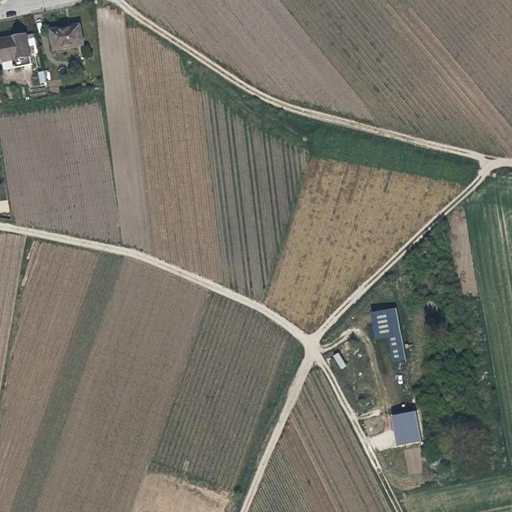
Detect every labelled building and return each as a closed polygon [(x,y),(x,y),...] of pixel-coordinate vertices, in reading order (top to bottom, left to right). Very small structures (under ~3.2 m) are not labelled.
[(50,36),(54,54),(82,49),(79,28),(61,31),(61,34),(50,36)] [(18,62),(21,61),(30,59),(26,38),(0,43),(0,54),(4,74),(20,70),(18,62)] [(50,82),(49,70),(38,72),(39,83),(50,82)] [(400,327),(397,309),(372,314),(376,339),(389,337),(389,341),(393,361),(405,358),(400,327)] [(338,357),(341,369),(351,366),(347,354),(338,357)] [(417,411),(391,414),(395,446),(420,443),(417,411)]
